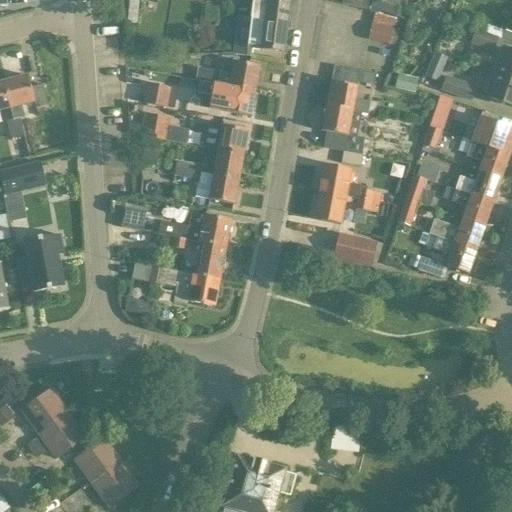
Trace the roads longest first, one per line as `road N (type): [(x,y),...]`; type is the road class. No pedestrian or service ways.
road 1 (residential): [(242,378),(311,0)]
road 2 (residential): [(94,336),(77,13)]
road 3 (unclassified): [(511,403),(333,409),(242,378)]
road 4 (residential): [(160,511),(206,361)]
